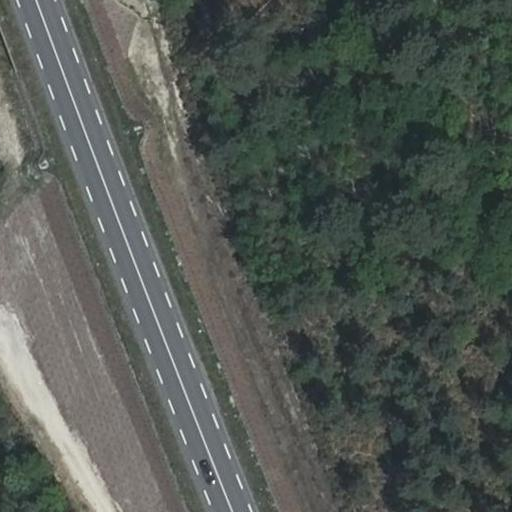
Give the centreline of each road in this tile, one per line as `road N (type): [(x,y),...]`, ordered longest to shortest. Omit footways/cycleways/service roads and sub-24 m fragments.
road 1 (primary): [(235,511),(39,0)]
road 2 (track): [(0,322),(101,511)]
